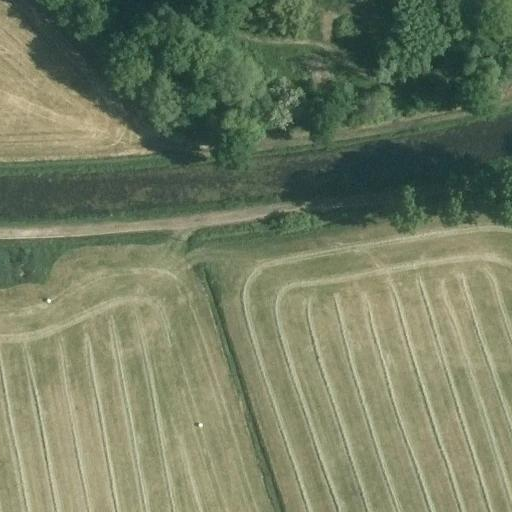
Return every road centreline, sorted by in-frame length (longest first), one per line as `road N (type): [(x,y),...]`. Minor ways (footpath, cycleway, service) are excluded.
road 1 (track): [(0,233),(182,225),(511,178)]
road 2 (track): [(511,102),(387,130),(207,153)]
